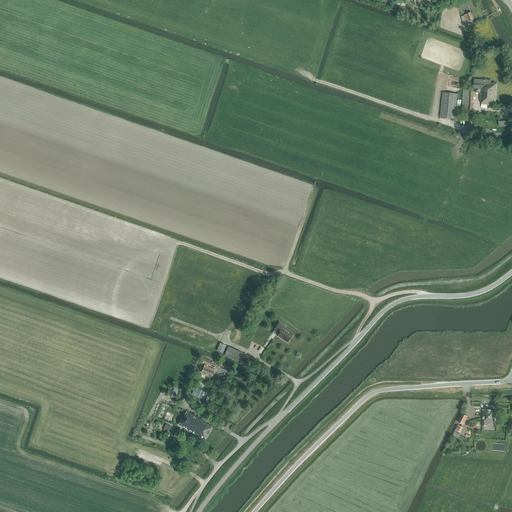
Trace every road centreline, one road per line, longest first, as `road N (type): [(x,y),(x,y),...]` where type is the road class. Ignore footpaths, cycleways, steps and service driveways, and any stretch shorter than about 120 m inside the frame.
road 1 (tertiary): [(198,511),(387,307),(411,297),(473,294),(511,272)]
road 2 (unclassified): [(254,511),(373,392),(511,380)]
road 3 (track): [(373,301),(183,243)]
